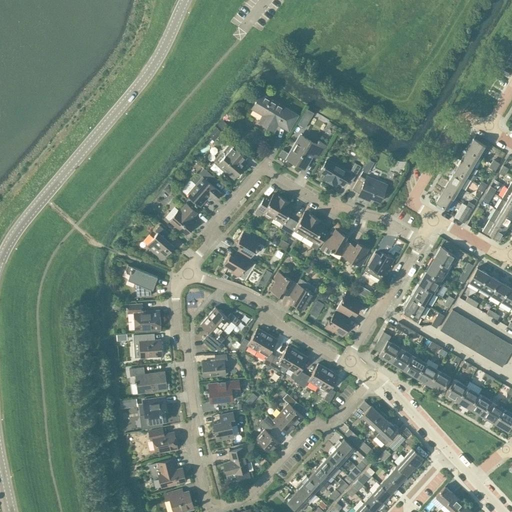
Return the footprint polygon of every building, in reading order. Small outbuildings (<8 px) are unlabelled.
[(259,121),(273,130),(277,123),(288,129),(296,115),(261,94),(252,108),(264,114),(259,121)] [(299,133),(285,158),(289,160),(290,158),(302,165),(301,167),(305,170),(313,156),(318,159),(327,145),(318,140),(316,144),(303,136),(299,133)] [(473,138),(467,149),(479,156),(486,145),(473,138)] [(222,151),(215,159),(215,162),(219,165),(234,178),(245,165),(242,162),(246,157),(229,142),(222,151)] [(467,149),(461,159),(473,167),(479,156),(467,149)] [(323,178),(335,185),(337,182),(343,185),(346,180),(351,183),(361,166),(355,163),(349,172),(327,159),(319,171),(325,175),(323,178)] [(454,170),(467,177),(471,180),(474,175),(472,174),(475,168),(473,167),(461,159),(454,170)] [(181,190),(200,206),(209,195),(215,200),(221,193),(213,185),(217,180),(203,168),(198,173),(202,176),(195,184),(190,180),(181,190)] [(448,180),(461,188),(467,177),(454,170),(448,180)] [(367,197),(380,202),(387,185),(367,176),(365,179),(360,176),(352,189),(359,193),(358,196),(366,200),(367,197)] [(442,191),(454,198),(461,188),(448,180),(442,191)] [(501,198),(511,203),(511,189),(508,187),(501,198)] [(483,199),(488,202),(494,193),(488,190),(486,193),(483,199)] [(435,201),(448,209),(454,198),(442,191),(435,201)] [(263,211),(273,217),(284,198),(278,195),(277,196),(273,193),(267,204),(261,201),(254,213),(260,216),(263,211)] [(280,228),(285,231),(292,219),(287,216),(293,206),(289,203),(289,202),(284,198),(273,217),(283,223),(280,228)] [(495,208),(511,218),(511,203),(501,198),(495,208)] [(169,220),(185,234),(194,224),(190,220),(197,212),(186,203),(179,211),(178,210),(169,220)] [(458,219),(463,223),(472,209),(466,205),(458,219)] [(506,229),(511,218),(495,208),(489,219),(506,229)] [(294,229),(304,235),(315,217),(309,213),(308,215),(304,212),(298,222),(292,219),(285,231),(291,234),(294,229)] [(311,246),(316,249),(323,238),(318,234),(324,224),(320,221),(320,220),(315,217),(304,235),(314,241),(311,246)] [(487,232),(499,239),(506,229),(489,219),(482,231),(487,234),(487,232)] [(148,247),(162,258),(173,245),(169,242),(173,237),(159,225),(155,230),(157,232),(153,237),(155,239),(148,247)] [(332,249),(342,255),(350,242),(344,239),(346,236),(335,229),(330,237),(328,236),(320,249),(328,254),(332,249)] [(237,251),(249,258),(255,248),(261,251),(265,243),(252,235),(251,237),(243,232),(236,243),(240,245),(237,251)] [(342,255),(361,266),(368,253),(366,252),(368,249),(357,242),(355,246),(350,242),(342,255)] [(433,259),(448,267),(455,255),(441,246),(433,259)] [(230,272),(238,277),(249,258),(237,251),(233,256),(230,254),(223,265),(231,270),(230,272)] [(364,270),(380,280),(383,275),(386,276),(393,263),(391,262),(393,259),(382,252),(380,256),(375,252),(364,270)] [(426,271),(440,280),(448,267),(433,259),(426,271)] [(461,275),(466,278),(473,265),(468,262),(461,275)] [(135,282),(136,296),(151,295),(150,288),(152,288),(157,276),(132,266),(127,278),(135,282)] [(468,281),(479,288),(488,274),(477,267),(468,281)] [(418,283),(433,292),(440,280),(426,271),(418,283)] [(284,292),(289,295),(296,283),(278,272),(273,280),(275,281),(270,289),(281,296),(284,292)] [(479,288),(490,294),(498,280),(488,274),(479,288)] [(292,302),(303,309),(308,301),(310,302),(318,289),(300,278),(296,283),(289,295),(294,299),(292,302)] [(490,294),(501,301),(509,286),(498,280),(490,294)] [(411,296),(426,304),(433,292),(418,283),(411,296)] [(501,301),(511,307),(511,305),(511,288),(509,286),(501,301)] [(336,309),(348,317),(351,312),(355,314),(361,303),(353,298),(354,296),(347,291),(336,309)] [(402,314),(418,324),(421,319),(418,317),(426,304),(411,296),(404,308),(405,309),(402,314)] [(134,312),(135,330),(160,328),(159,310),(142,311),(141,303),(127,304),(128,313),(134,312)] [(207,316),(223,329),(230,320),(236,325),(240,320),(231,312),(227,317),(215,307),(207,316)] [(334,331),(342,336),(349,324),(345,322),(348,317),(336,309),(325,328),(332,333),(334,331)] [(446,320),(451,323),(457,312),(452,309),(446,320)] [(431,325),(436,328),(444,315),(438,312),(431,325)] [(451,323),(456,326),(462,315),(457,312),(451,323)] [(456,326),(461,329),(468,318),(462,315),(456,326)] [(202,340),(213,350),(224,338),(219,334),(223,329),(207,316),(200,324),(209,332),(202,340)] [(461,329),(467,332),(473,322),(468,318),(461,329)] [(440,330),(445,333),(451,323),(446,320),(440,330)] [(395,327),(408,334),(411,329),(398,321),(395,327)] [(467,332),(472,335),(478,325),(473,322),(467,332)] [(445,333),(450,336),(456,326),(451,323),(445,333)] [(472,335),(477,338),(483,328),(478,325),(472,335)] [(450,336),(455,339),(461,329),(456,326),(450,336)] [(247,345),(257,351),(267,333),(257,327),(249,341),(244,338),(238,348),(243,351),(247,345)] [(477,338),(482,341),(488,331),(483,328),(477,338)] [(455,339),(461,342),(467,332),(461,329),(455,339)] [(379,354),(391,362),(400,347),(388,340),(391,335),(383,331),(373,348),(380,352),(379,354)] [(482,341),(487,344),(493,334),(488,331),(482,341)] [(461,342),(466,345),(472,335),(467,332),(461,342)] [(263,362),(268,366),(274,355),(269,352),(277,339),(267,333),(257,351),(266,356),(263,362)] [(139,341),(140,357),(161,355),(160,339),(150,340),(150,334),(138,335),(138,341),(139,341)] [(487,344),(492,347),(499,337),(493,334),(487,344)] [(466,345),(471,348),(477,338),(472,335),(466,345)] [(492,347),(498,350),(504,340),(499,337),(492,347)] [(471,348),(476,351),(482,341),(477,338),(471,348)] [(498,350),(503,353),(509,343),(504,340),(498,350)] [(476,351),(481,354),(487,344),(482,341),(476,351)] [(221,342),(213,350),(220,350),(224,345),(221,342)] [(503,353),(508,356),(511,349),(511,344),(509,343),(503,353)] [(481,354),(486,357),(492,347),(487,344),(481,354)] [(282,365),(287,369),(297,351),(287,345),(279,358),(274,355),(268,366),(278,372),(282,365)] [(391,362),(404,369),(412,354),(400,347),(391,362)] [(486,357),(492,360),(498,350),(492,347),(486,357)] [(492,360),(497,364),(503,353),(498,350),(492,360)] [(293,380),(299,384),(305,373),(300,370),(307,357),(297,351),(287,369),(297,374),(293,380)] [(202,362),(204,376),(225,374),(223,360),(227,359),(226,353),(214,355),(215,360),(202,362)] [(497,364),(502,367),(508,356),(503,353),(497,364)] [(404,369),(416,377),(425,362),(412,354),(404,369)] [(416,377),(429,384),(437,369),(425,362),(416,377)] [(308,381),(318,386),(328,369),(318,363),(310,376),(305,373),(299,384),(304,387),(308,381)] [(135,375),(137,394),(167,390),(164,371),(144,373),(143,366),(129,368),(130,376),(135,375)] [(324,398),(329,401),(335,391),(330,388),(338,375),(328,369),(318,386),(327,392),(324,398)] [(429,384),(441,391),(450,376),(437,369),(429,384)] [(445,393),(457,401),(466,386),(453,378),(445,393)] [(208,383),(210,402),(232,400),(231,391),(239,390),(238,380),(208,383)] [(457,401),(470,408),(478,393),(466,386),(457,401)] [(280,411),(295,425),(303,416),(292,406),(296,401),(287,393),(283,398),(288,403),(280,411)] [(470,408),(482,415),(491,400),(478,393),(470,408)] [(140,416),(142,428),(161,424),(161,421),(165,420),(164,413),(166,412),(164,397),(143,400),(145,415),(140,416)] [(362,415),(370,423),(381,411),(376,406),(374,408),(371,404),(370,405),(364,400),(352,412),(359,418),(362,415)] [(482,415),(495,423),(503,408),(506,403),(501,400),(498,405),(491,400),(482,415)] [(495,423),(507,430),(510,425),(511,425),(511,412),(511,413),(503,408),(495,423)] [(263,419),(272,427),(276,423),(287,433),(295,425),(280,411),(273,419),(267,414),(263,419)] [(372,431),(376,435),(389,421),(385,418),(387,416),(381,411),(370,423),(376,428),(372,431)] [(213,422),(216,440),(233,437),(231,425),(235,424),(232,412),(219,414),(221,421),(213,422)] [(255,438),(270,452),(279,442),(268,432),(272,427),(263,419),(259,424),(264,429),(255,438)] [(375,436),(384,444),(398,429),(389,421),(376,435),(375,436)] [(152,439),(155,452),(177,447),(173,432),(163,434),(162,428),(148,431),(150,439),(152,439)] [(344,433),(353,442),(358,437),(349,428),(344,433)] [(389,445),(393,450),(405,437),(400,433),(389,445)] [(353,442),(362,450),(367,445),(358,437),(353,442)] [(333,445),(345,456),(354,447),(344,438),(340,441),(339,440),(333,445)] [(330,453),(327,456),(337,465),(345,456),(333,445),(328,451),(330,453)] [(362,450),(366,453),(370,448),(367,445),(362,450)] [(412,447),(404,456),(416,467),(421,462),(419,460),(422,457),(412,447)] [(234,472),(236,480),(249,476),(242,448),(228,451),(231,460),(223,463),(226,474),(234,472)] [(382,453),(387,457),(390,454),(385,449),(382,453)] [(379,456),(384,461),(387,457),(382,453),(379,456)] [(327,456),(319,465),(329,474),(337,465),(327,456)] [(404,456),(396,465),(406,475),(409,471),(411,473),(416,467),(404,456)] [(361,460),(366,465),(369,461),(364,457),(361,460)] [(158,474),(161,487),(185,481),(182,467),(174,469),(171,459),(150,464),(149,466),(152,474),(153,475),(158,474)] [(311,474),(321,483),(325,487),(329,483),(325,479),(329,474),(319,465),(311,474)] [(396,465),(388,474),(398,483),(406,475),(396,465)] [(366,470),(371,475),(374,471),(369,467),(366,470)] [(362,474),(367,478),(371,475),(366,470),(362,474)] [(347,475),(352,479),(356,476),(351,471),(347,475)] [(301,481),(313,492),(321,483),(311,474),(308,477),(306,475),(301,481)] [(388,474),(380,483),(390,492),(398,483),(388,474)] [(344,478),(349,483),(352,479),(347,475),(344,478)] [(337,481),(344,488),(348,484),(341,478),(337,481)] [(295,492),(305,501),(313,492),(301,481),(296,487),(297,488),(295,492)] [(344,488),(337,481),(337,482),(339,483),(336,487),(341,492),(344,488)] [(380,483),(372,492),(384,503),(389,497),(387,495),(390,492),(380,483)] [(349,488),(354,493),(358,489),(353,485),(349,488)] [(435,496),(444,504),(454,494),(444,486),(435,496)] [(165,500),(168,511),(171,511),(173,511),(192,506),(188,493),(183,494),(181,488),(164,494),(166,500),(165,500)] [(346,492),(351,496),(354,493),(349,488),(346,492)] [(331,492),(336,497),(339,493),(334,489),(331,492)] [(286,501),(296,510),(305,501),(295,492),(286,501)] [(328,496),(333,500),(336,497),(331,492),(328,496)] [(372,492),(363,501),(374,510),(376,507),(378,509),(384,503),(372,492)] [(444,504),(452,511),(453,511),(462,502),(454,494),(444,504)] [(363,501),(355,510),(357,511),(371,511),(374,510),(363,501)] [(333,506),(338,510),(341,507),(336,502),(333,506)] [(453,511),(470,511),(472,510),(462,502),(453,511)]
